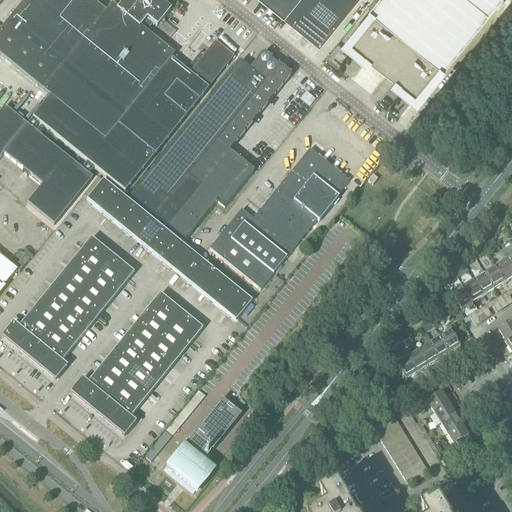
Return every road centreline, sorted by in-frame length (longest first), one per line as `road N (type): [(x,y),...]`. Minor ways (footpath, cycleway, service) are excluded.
road 1 (unclassified): [(413,285),(348,233),(183,435)]
road 2 (unclassified): [(478,204),(225,0)]
road 3 (tertiary): [(226,511),(413,285)]
road 4 (unclassified): [(106,511),(73,457),(0,397)]
road 5 (unknown): [(335,88),(237,208)]
road 6 (primary): [(105,511),(0,427)]
